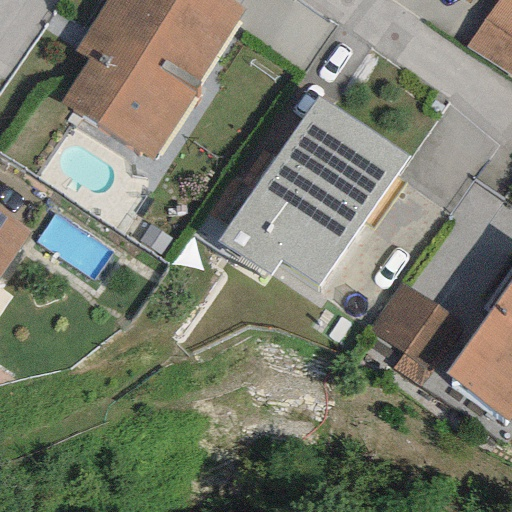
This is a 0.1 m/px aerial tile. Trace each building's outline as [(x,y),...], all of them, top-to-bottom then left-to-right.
[(246,19),(217,0),(105,0),(73,50),(85,57),(72,78),(53,106),(149,168),(236,35),(246,19)] [(511,1),(510,0),(496,0),(466,44),(511,75),(511,1)] [(403,169),(313,107),(225,233),(316,295),(403,169)] [(0,272),(29,231),(0,211),(0,272)] [(511,276),(445,376),(508,418),(511,411),(511,276)] [(399,288),(394,286),(365,330),(424,368),(452,322),(399,288)]
